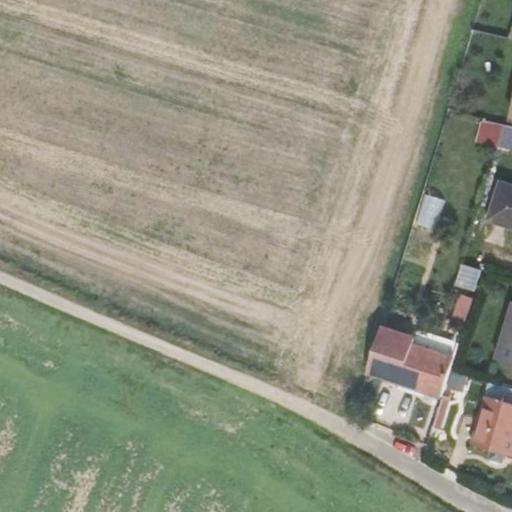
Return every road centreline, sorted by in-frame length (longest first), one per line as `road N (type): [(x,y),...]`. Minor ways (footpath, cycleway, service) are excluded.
road 1 (track): [(0,287),(332,431)]
road 2 (residential): [(332,431),(475,511)]
